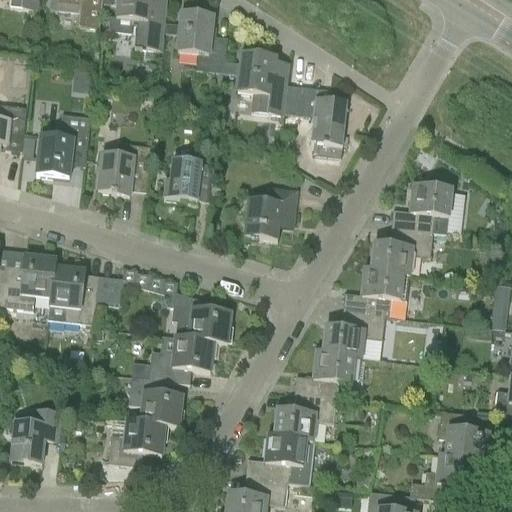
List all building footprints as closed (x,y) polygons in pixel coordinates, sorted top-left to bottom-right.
[(16,0),(15,12),(10,11),(10,12),(37,15),(38,0),(16,0)] [(51,0),(50,15),(79,18),(77,33),(99,36),(102,8),(103,6),(103,0),(51,0)] [(103,0),(103,6),(102,8),(117,10),(117,6),(117,0),(103,0)] [(130,40),(131,30),(143,31),(140,53),(134,52),(134,54),(161,57),(163,38),(163,35),(164,28),(165,15),(151,14),(152,0),(117,0),(117,6),(117,10),(116,24),(109,23),(108,38),(130,40)] [(224,78),(225,67),(227,43),(210,41),(212,23),(181,19),(180,29),(179,39),(177,58),(197,60),(195,75),(224,78)] [(163,35),(163,38),(179,39),(180,29),(164,28),(163,35)] [(283,121),(283,119),(286,91),(287,85),(273,83),(276,64),(242,60),(241,69),(225,67),(224,78),(239,80),(237,97),(251,99),(249,117),(283,121)] [(287,91),(283,119),(296,120),(313,122),(311,137),(310,148),(312,148),(310,162),(339,166),(341,153),(342,153),(344,137),(347,107),(321,104),(322,95),(299,92),(287,91)] [(0,151),(5,152),(4,156),(21,158),(23,138),(23,137),(25,123),(26,115),(0,112),(0,151)] [(61,120),(60,132),(59,143),(41,141),(36,181),(69,184),(71,164),(85,166),(90,123),(61,120)] [(132,179),(148,180),(151,153),(121,150),(120,163),(102,161),(98,197),(111,199),(111,201),(130,203),(132,179)] [(170,187),(166,186),(164,205),(197,208),(198,203),(209,204),(208,209),(209,209),(214,172),(201,171),(202,169),(172,166),(170,187)] [(393,217),(391,235),(433,239),(446,241),(448,223),(449,216),(451,197),(413,192),(410,218),(393,217)] [(248,206),(246,224),(244,243),(278,247),(280,222),(294,224),(297,197),(270,193),(269,195),(274,195),(273,209),(248,206)] [(499,225),(491,239),(501,245),(509,231),(499,225)] [(373,251),(371,276),(409,281),(411,261),(430,263),(433,239),(391,235),(389,253),(373,251)] [(36,304),(51,305),(55,272),(56,266),(24,262),(21,289),(9,287),(5,315),(34,318),(36,304)] [(0,314),(5,315),(9,287),(10,272),(9,272),(8,279),(0,278),(0,314)] [(93,331),(96,311),(97,298),(96,298),(95,305),(82,303),(85,277),(70,276),(70,273),(55,272),(51,305),(49,326),(93,331)] [(344,300),(342,318),(384,322),(385,315),(397,316),(398,306),(406,307),(409,281),(371,276),(365,276),(362,302),(344,300)] [(97,298),(96,311),(121,314),(124,285),(99,283),(97,298)] [(494,287),(491,317),(504,319),(509,289),(494,287)] [(174,300),(172,327),(176,328),(175,340),(174,344),(176,344),(189,346),(215,348),(227,350),(231,319),(212,317),(213,310),(204,308),(201,316),(193,315),(195,305),(174,300)] [(491,317),(489,335),(491,335),(502,337),(504,319),(491,317)] [(325,334),(322,359),(359,364),(362,343),(381,346),(384,322),(342,318),(340,335),(325,334)] [(480,334),(479,345),(489,346),(491,335),(489,335),(480,334)] [(91,335),(91,345),(101,346),(102,336),(91,335)] [(150,370),(148,385),(157,385),(189,390),(189,388),(182,387),(184,374),(209,378),(211,363),(213,363),(215,348),(189,346),(180,344),(176,344),(174,360),(160,359),(150,357),(149,370),(150,370)] [(424,357),(422,371),(436,373),(437,359),(424,357)] [(295,382),(293,400),(334,405),(336,387),(350,389),(350,386),(361,387),(364,364),(359,364),(322,359),(315,358),(312,384),(295,382)] [(45,360),(44,370),(52,371),(53,361),(45,360)] [(511,380),(509,398),(497,396),(494,424),(511,426),(511,414),(511,380)] [(142,412),(140,428),(166,431),(178,433),(182,402),(156,398),(157,385),(148,385),(132,382),(128,410),(142,412)] [(276,416),(274,441),(311,447),(313,426),(332,429),(334,405),(293,400),(291,418),(276,416)] [(9,420),(7,437),(13,443),(12,447),(10,467),(41,470),(44,446),(59,448),(60,440),(61,428),(62,419),(37,417),(29,423),(9,420)] [(447,445),(446,462),(485,466),(488,439),(462,436),(464,419),(447,418),(446,427),(440,426),(438,444),(447,445)] [(166,431),(140,428),(127,426),(125,443),(111,441),(108,469),(134,472),(136,457),(161,461),(163,446),(164,446),(166,431)] [(60,440),(59,448),(67,448),(68,440),(67,440),(66,440),(60,440)] [(247,465),(245,485),(286,489),(286,488),(306,491),(311,447),(274,441),(267,441),(264,467),(247,465)] [(485,466),(446,462),(440,461),(438,479),(425,477),(422,504),(439,506),(441,490),(476,494),(477,483),(485,484),(487,466),(485,466)] [(228,499),(226,511),(264,511),(264,510),(283,511),(286,489),(245,485),(243,501),(228,499)] [(324,495),(323,511),(328,511),(334,511),(336,496),(324,495)] [(391,511),(393,500),(378,499),(377,507),(368,506),(366,511),(391,511)]
